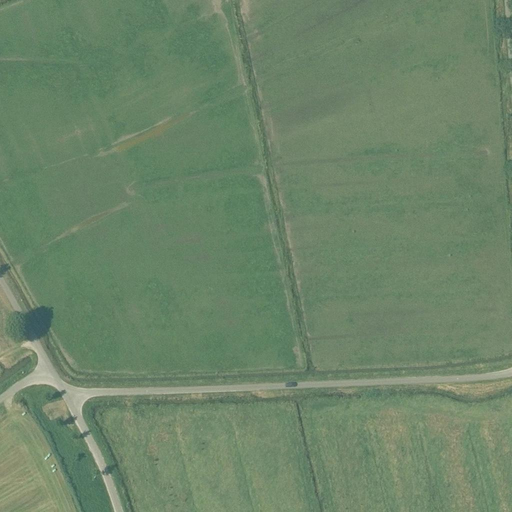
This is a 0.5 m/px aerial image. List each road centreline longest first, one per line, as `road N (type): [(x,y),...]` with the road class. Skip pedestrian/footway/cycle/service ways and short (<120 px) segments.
road 1 (unclassified): [(67,398),(511,371)]
road 2 (unclassified): [(117,511),(67,398)]
